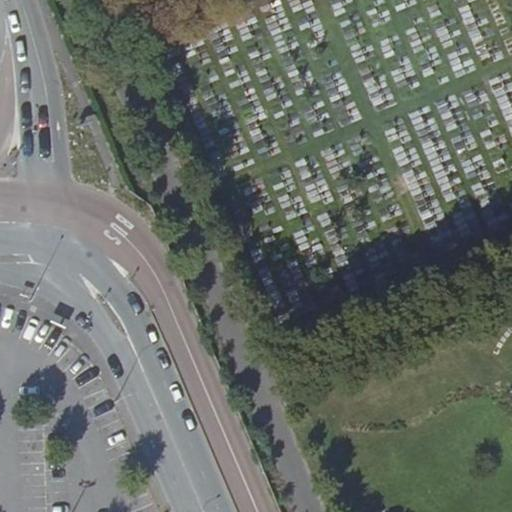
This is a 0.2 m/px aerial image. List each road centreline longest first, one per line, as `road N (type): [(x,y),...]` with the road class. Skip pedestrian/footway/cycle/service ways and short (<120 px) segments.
road 1 (residential): [(16,0),(41,92),(55,240)]
road 2 (tertiary): [(165,412),(136,307),(93,258),(55,240)]
road 3 (tertiary): [(59,284),(103,321),(165,412)]
